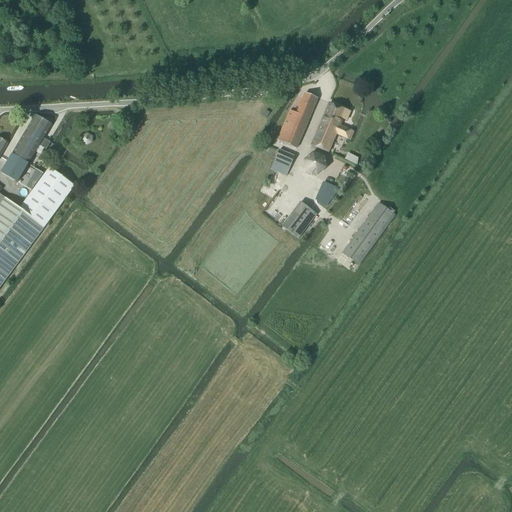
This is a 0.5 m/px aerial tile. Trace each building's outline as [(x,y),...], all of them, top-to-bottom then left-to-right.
[(296,150),(317,99),(305,94),(296,114),(289,111),(277,142),(296,150)] [(346,122),(349,113),(328,104),(310,147),(328,154),(336,133),(340,135),(339,136),(349,141),(353,133),(345,129),(344,131),(338,129),(342,120),(346,122)] [(43,139),(50,126),(34,117),(1,173),(17,182),(38,146),(45,150),(49,143),(43,139)] [(286,177),(294,158),(279,151),(270,170),(286,177)] [(357,166),(358,159),(347,154),(344,160),(357,166)] [(19,209),(0,195),(0,191),(2,189),(0,187),(0,287),(74,187),(49,169),(19,209)] [(297,240),(315,216),(299,204),(281,227),(297,240)] [(358,266),(394,216),(378,205),(342,254),(358,266)]
